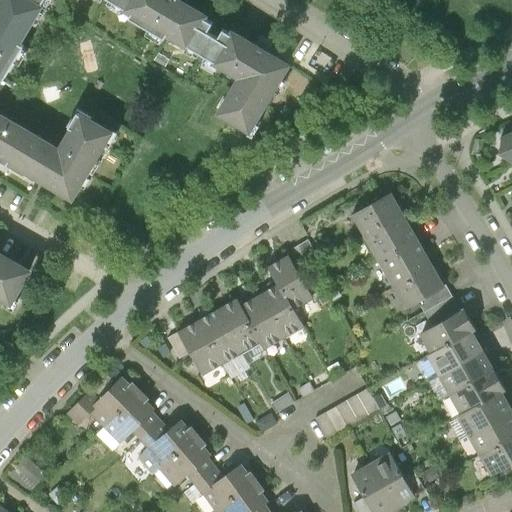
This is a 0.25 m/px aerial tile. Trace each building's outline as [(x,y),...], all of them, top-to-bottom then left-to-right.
[(43,7),(41,5),(31,0),(3,0),(0,5),(0,80),(2,82),(22,47),(20,46),(43,7)] [(188,45),(204,54),(213,37),(207,34),(212,24),(207,21),(209,17),(180,0),(111,0),(127,9),(126,11),(187,47),(188,45)] [(218,40),(213,37),(204,54),(219,63),(217,66),(240,79),(219,115),(251,133),(291,65),(234,32),(231,36),(223,31),(218,40)] [(80,113),(59,150),(40,181),(73,201),(113,133),(80,113)] [(0,158),(40,181),(59,150),(0,115),(0,158)] [(511,132),(498,139),(495,156),(509,164),(511,162),(511,132)] [(355,214),(366,235),(403,214),(392,193),(355,214)] [(417,240),(403,214),(366,235),(380,260),(417,240)] [(431,265),(417,240),(380,260),(394,286),(431,265)] [(287,253),(290,258),(297,271),(318,259),(309,242),(287,253)] [(0,300),(13,309),(33,275),(0,255),(0,300)] [(270,269),(280,287),(294,310),(313,300),(297,271),(290,258),(270,269)] [(443,286),(431,265),(394,286),(406,307),(418,300),(443,286)] [(418,300),(424,311),(452,296),(446,285),(443,286),(418,300)] [(280,287),(261,298),(284,340),(304,329),(294,310),(280,287)] [(460,312),(452,296),(424,311),(433,327),(460,312)] [(265,351),(284,340),(261,298),(241,309),(261,344),(265,351)] [(237,302),(218,313),(242,354),(261,344),(241,309),(237,302)] [(423,333),(434,352),(470,332),(474,330),(463,311),(460,312),(433,327),(423,333)] [(223,365),(242,354),(218,313),(199,323),(223,365)] [(204,376),(223,365),(199,323),(180,334),(192,354),(204,376)] [(430,354),(441,373),(481,351),(470,332),(434,352),(430,354)] [(192,354),(180,334),(169,341),(180,360),(192,354)] [(492,371),(481,351),(441,373),(452,393),(492,371)] [(503,391),(492,371),(452,393),(463,413),(501,392),(503,391)] [(92,414),(105,428),(141,393),(132,385),(129,388),(122,380),(99,402),(93,408),(96,411),(92,414)] [(316,420),(328,441),(387,407),(381,396),(373,401),(367,391),(316,420)] [(79,427),(92,414),(96,411),(93,408),(99,402),(90,392),(67,415),(79,427)] [(460,414),(471,434),(511,412),(501,392),(463,413),(460,414)] [(148,401),(141,393),(105,428),(121,444),(134,430),(150,415),(154,411),(146,402),(148,401)] [(291,415),(284,401),(273,407),(280,421),(291,415)] [(471,434),(482,454),(511,437),(511,413),(511,412),(471,434)] [(134,430),(150,448),(168,433),(150,415),(134,430)] [(146,451),(160,469),(197,438),(190,430),(188,432),(180,423),(168,433),(150,448),(146,451)] [(511,437),(482,454),(493,474),(509,465),(511,463),(511,437)] [(205,447),(197,438),(160,469),(175,487),(189,475),(208,459),(210,458),(203,449),(205,447)] [(391,456),(372,467),(399,511),(408,506),(407,504),(416,498),(403,477),(391,456)] [(189,475),(203,493),(223,478),(208,459),(189,475)] [(29,461),(10,480),(29,494),(45,477),(29,461)] [(203,493),(216,511),(256,483),(250,474),(247,476),(241,466),(223,478),(203,493)] [(398,511),(399,511),(372,467),(354,478),(366,499),(373,511),(398,511)] [(414,471),(403,477),(416,498),(427,492),(414,471)] [(263,492),(256,483),(216,511),(253,511),(264,505),(266,503),(260,494),(263,492)] [(58,490),(50,497),(58,506),(66,499),(58,490)] [(358,511),(373,511),(366,499),(355,506),(358,511)]
